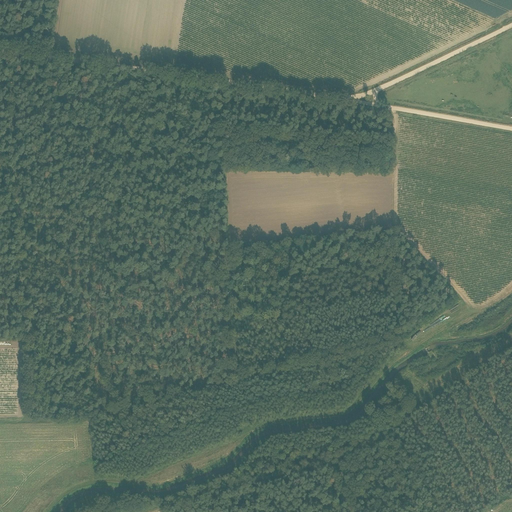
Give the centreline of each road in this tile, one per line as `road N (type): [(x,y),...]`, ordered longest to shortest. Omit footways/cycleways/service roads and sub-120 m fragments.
road 1 (track): [(391,108),(396,340),(89,419),(23,421),(10,51)]
road 2 (track): [(0,49),(355,101)]
road 3 (track): [(415,408),(387,439),(329,468),(142,511)]
road 4 (track): [(355,101),(511,25)]
road 5 (track): [(355,101),(511,129)]
